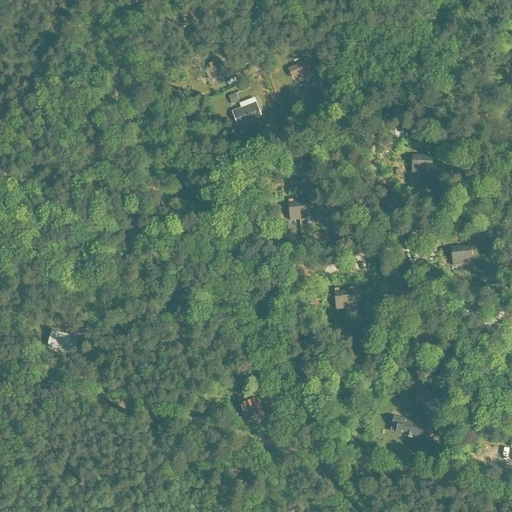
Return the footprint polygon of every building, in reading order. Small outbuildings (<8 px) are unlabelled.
[(203,20),(206,18),(203,8),(199,9),(185,14),(190,25),(203,20)] [(211,69),(208,70),(206,71),(211,82),(213,81),(230,73),(225,63),(222,65),(221,64),(218,66),(216,62),(209,65),(211,69)] [(303,80),(312,76),(305,62),(289,69),(293,78),(300,75),(303,80)] [(237,92),(230,95),(233,103),(241,101),(237,92)] [(240,125),(262,116),(257,103),(244,109),(235,113),(240,125)] [(422,175),(423,156),(412,156),(412,174),(422,175)] [(423,156),(422,175),(432,175),(433,157),(423,156)] [(299,202),(301,220),(310,219),(309,201),(308,201),(308,198),(303,199),(304,202),(299,202)] [(291,221),(301,220),(299,202),(294,203),(293,200),(289,201),(291,221)] [(461,248),(463,265),(473,264),(471,247),(461,248)] [(453,266),(463,265),(461,248),(451,249),(453,266)] [(345,291),(346,309),(356,308),(355,287),(349,288),(349,291),(345,291)] [(336,310),(346,309),(345,291),(339,292),(339,289),(335,289),(335,292),(336,310)] [(73,354),(77,336),(52,330),(48,348),(73,354)] [(231,391),(247,385),(243,377),(228,383),(231,391)] [(418,386),(414,401),(434,406),(438,390),(418,386)] [(259,398),(248,402),(240,405),(247,423),(257,420),(255,417),(264,413),(261,405),(262,405),(259,398)] [(427,442),(431,426),(394,417),(391,432),(427,442)]
